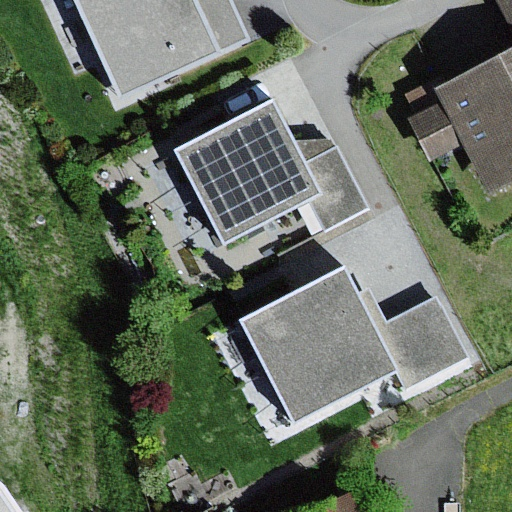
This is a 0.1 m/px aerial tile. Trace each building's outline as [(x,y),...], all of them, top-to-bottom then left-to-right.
[(231,0),(80,0),(119,94),(248,42),(231,0)] [(445,98),(411,114),(431,155),(469,138),(491,184),(511,173),(511,0),(497,0),(511,30),(511,44),(437,81),(445,98)] [(273,96),(176,145),(224,239),(322,189),(306,161),(273,96)] [(339,144),(306,161),(322,189),(341,224),(373,206),(339,144)] [(342,266),(245,315),(293,409),(390,359),(375,331),(342,266)] [(439,296),(375,331),(390,359),(406,389),(471,355),(439,296)] [(377,511),(362,480),(291,511),(377,511)]
